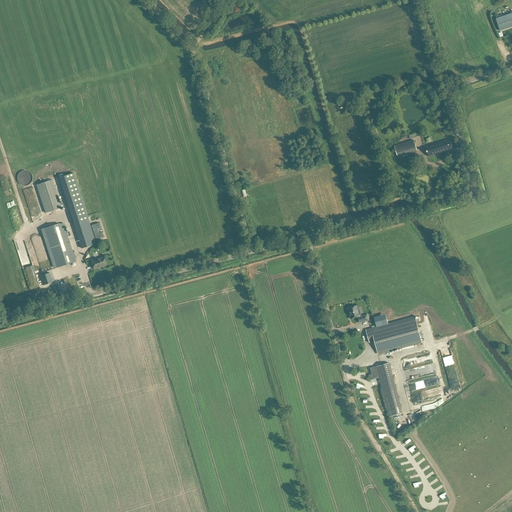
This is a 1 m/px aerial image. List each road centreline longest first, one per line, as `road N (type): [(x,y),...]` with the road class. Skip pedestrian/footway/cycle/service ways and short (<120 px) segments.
road 1 (unclassified): [(309,236),(473,189),(452,92),(511,65)]
road 2 (unclassified): [(0,318),(309,236)]
road 3 (track): [(315,511),(239,255)]
road 4 (track): [(253,251),(193,51)]
road 5 (unclassified): [(354,406),(309,236)]
road 6 (track): [(354,406),(417,511)]
